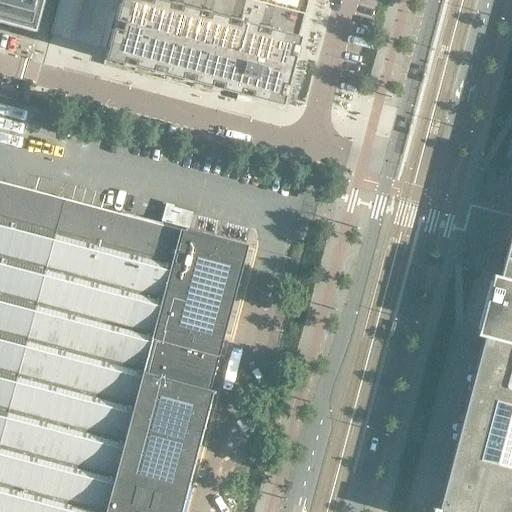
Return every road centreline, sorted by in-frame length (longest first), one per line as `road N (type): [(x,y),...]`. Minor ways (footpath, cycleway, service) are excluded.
road 1 (tertiary): [(433,0),(296,511)]
road 2 (tertiary): [(354,511),(488,0)]
